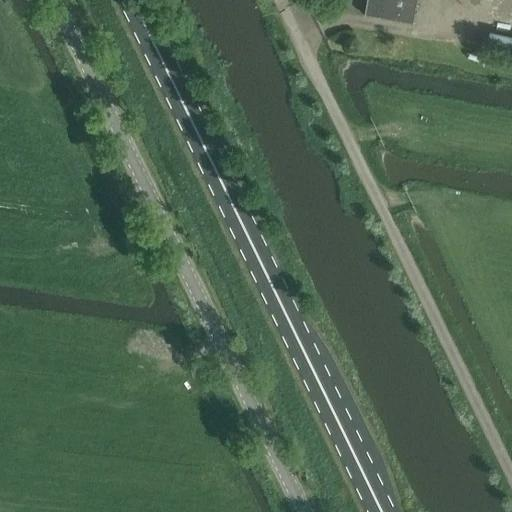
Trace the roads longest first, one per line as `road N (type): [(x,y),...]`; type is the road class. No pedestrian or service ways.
road 1 (primary): [(383,511),(134,0)]
road 2 (unclassified): [(304,511),(59,0)]
road 3 (unclassified): [(280,0),(511,480)]
